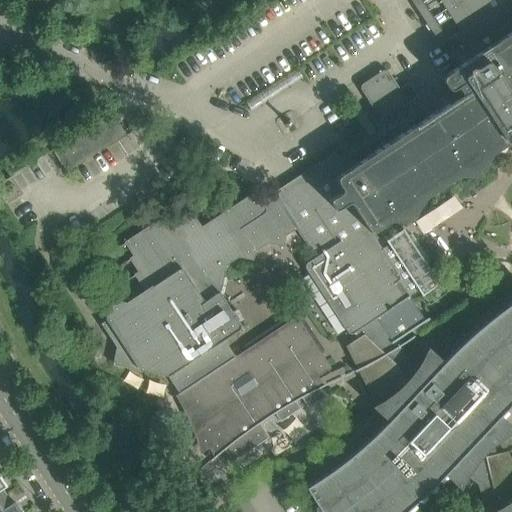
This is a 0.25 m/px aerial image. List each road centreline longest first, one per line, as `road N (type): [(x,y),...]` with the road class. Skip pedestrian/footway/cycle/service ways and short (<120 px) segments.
road 1 (residential): [(179,105),(0,29)]
road 2 (secondary): [(77,511),(0,391)]
